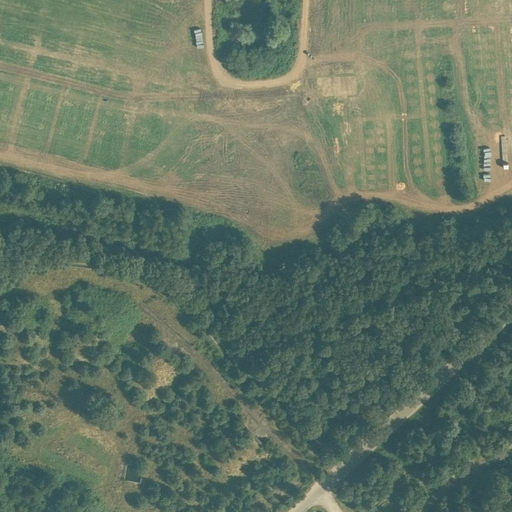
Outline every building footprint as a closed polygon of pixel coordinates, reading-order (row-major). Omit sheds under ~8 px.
[(64,298),(58,352),(63,359),(77,363),(96,364),(113,359),(130,310),(127,301),(120,293),(75,286),(67,291),(64,298)] [(48,310),(37,293),(0,302),(0,357),(3,366),(13,371),(29,371),(40,367),(47,357),(51,346),(48,310)] [(187,367),(147,331),(115,362),(145,404),(187,367)] [(511,382),(504,379),(481,389),(473,410),(488,446),(511,437),(511,382)] [(266,452),(229,414),(196,444),(231,483),(266,452)] [(452,418),(434,414),(411,434),(410,447),(432,481),(476,451),(452,418)] [(392,462),(375,462),(354,484),(355,501),(366,511),(400,511),(421,490),(392,462)]
